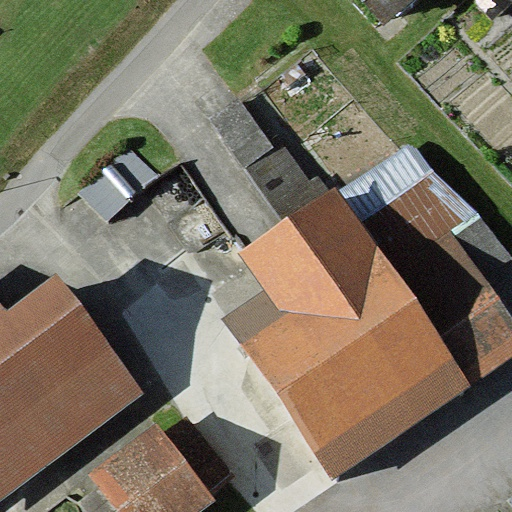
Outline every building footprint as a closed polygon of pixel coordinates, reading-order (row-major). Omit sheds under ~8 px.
[(362,0),(385,24),(410,0),(362,0)] [(239,95),(216,112),(257,168),(279,151),(239,95)] [(349,182),(247,253),(295,322),(262,346),(349,472),(511,359),(511,307),(451,220),(400,255),(349,182)] [(0,300),(0,493),(150,390),(69,272),(9,313),(0,300)] [(166,420),(98,470),(129,511),(210,511),(226,501),(166,420)]
